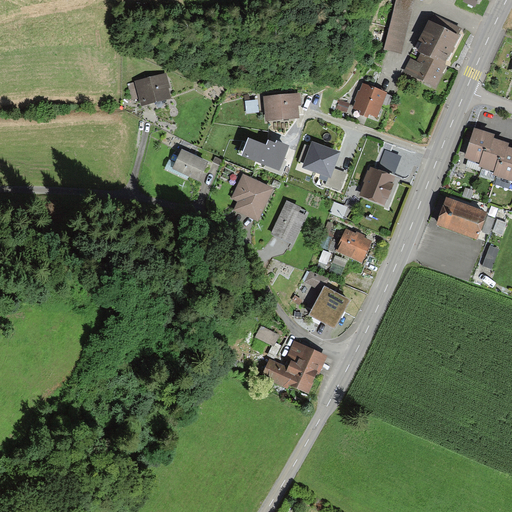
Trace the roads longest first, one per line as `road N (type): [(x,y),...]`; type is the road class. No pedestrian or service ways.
road 1 (residential): [(349,363),(290,326),(247,245),(222,223),(128,196),(0,187)]
road 2 (tertiary): [(464,90),(349,363)]
road 3 (tertiary): [(349,363),(262,511)]
